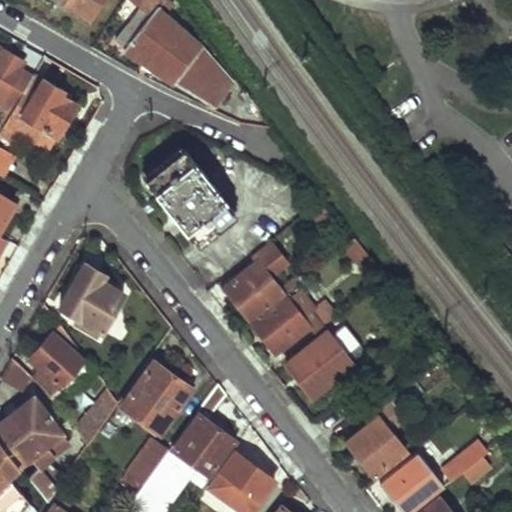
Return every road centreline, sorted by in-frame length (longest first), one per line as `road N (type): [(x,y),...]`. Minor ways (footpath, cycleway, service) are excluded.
road 1 (residential): [(352,511),(85,175)]
road 2 (residential): [(292,163),(135,89)]
road 3 (residential): [(0,323),(85,175)]
road 4 (residential): [(135,89),(0,18)]
